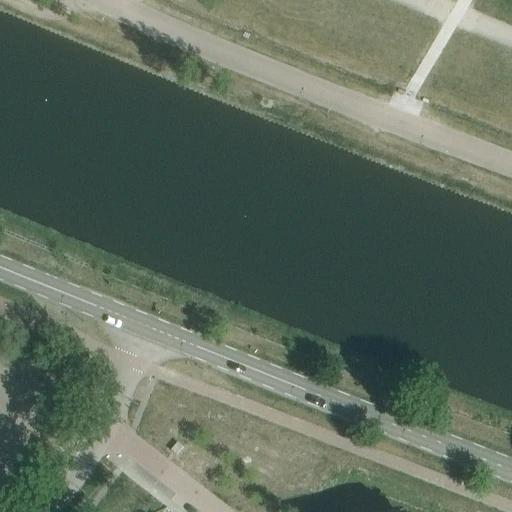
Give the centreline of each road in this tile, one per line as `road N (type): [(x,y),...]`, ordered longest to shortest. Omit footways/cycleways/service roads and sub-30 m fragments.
road 1 (tertiary): [(511,467),(146,326)]
road 2 (tertiary): [(146,326),(0,266)]
road 3 (residential): [(106,429),(214,511)]
